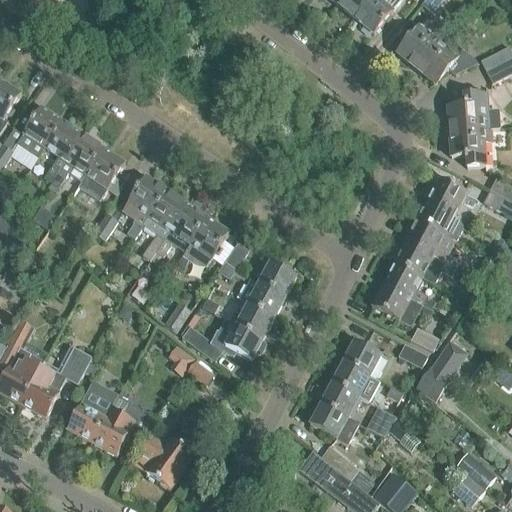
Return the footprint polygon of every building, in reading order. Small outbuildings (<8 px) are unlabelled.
[(341,0),(336,7),(354,22),(372,0),(341,0)] [(372,0),(354,22),(373,38),(392,15),(399,6),(392,0),(372,0)] [(443,0),(428,0),(420,9),(430,17),(443,0)] [(396,57),(415,73),(437,47),(439,48),(445,41),(444,40),(446,36),(426,20),(396,57)] [(439,48),(437,47),(415,73),(435,89),(446,75),(454,81),(477,70),(474,65),(445,41),(439,48)] [(511,49),(481,65),(487,76),(511,63),(511,49)] [(511,63),(487,76),(493,88),(511,77),(511,63)] [(22,97),(1,83),(0,83),(0,136),(8,125),(5,122),(22,97)] [(446,111),(448,136),(498,132),(498,115),(490,115),(488,97),(462,99),(463,109),(446,111)] [(45,151),(63,125),(42,110),(17,148),(31,157),(24,167),(31,172),(45,151)] [(51,187),(84,138),(63,125),(45,151),(59,161),(49,175),(44,183),(51,187)] [(498,132),(448,136),(450,161),(465,160),(466,173),(487,171),(486,148),(493,147),(492,134),(498,134),(498,132)] [(63,185),(68,177),(82,186),(105,152),(84,138),(51,187),(59,191),(63,185)] [(14,155),(3,147),(0,151),(0,174),(1,175),(14,155)] [(82,186),(72,200),(79,204),(89,190),(104,200),(126,167),(105,152),(82,186)] [(144,228),(167,194),(146,180),(123,213),(136,222),(134,226),(135,226),(128,236),(135,241),(144,228)] [(459,209),(466,195),(439,181),(427,203),(475,228),(476,228),(479,221),(469,216),(470,214),(459,209)] [(488,193),(510,205),(511,205),(511,192),(494,183),(488,193)] [(504,218),(510,205),(488,193),(481,207),(504,218)] [(167,194),(144,228),(157,236),(154,239),(155,239),(142,259),(149,264),(156,254),(187,208),(167,194)] [(475,228),(427,203),(416,225),(444,239),(449,228),(469,239),(475,228)] [(187,208),(156,254),(163,259),(172,246),(185,255),(208,222),(187,208)] [(105,218),(92,239),(102,246),(116,225),(105,218)] [(229,236),(208,222),(176,268),(183,273),(189,264),(192,265),(195,261),(207,269),(229,236)] [(454,244),(444,239),(416,225),(405,246),(454,271),(457,264),(447,258),(454,244)] [(498,257),(505,244),(499,241),(492,254),(498,257)] [(405,246),(394,267),(421,281),(432,287),(439,275),(449,280),(454,271),(405,246)] [(19,257),(28,263),(34,253),(25,247),(19,257)] [(238,247),(224,267),(235,275),(249,254),(238,247)] [(511,253),(500,279),(511,289),(511,288),(511,253)] [(472,280),(484,287),(495,266),(484,259),(472,280)] [(270,266),(258,288),(285,302),(296,280),(270,266)] [(235,275),(224,267),(219,275),(230,282),(235,275)] [(414,295),(421,281),(394,267),(383,288),(433,314),(437,306),(414,295)] [(273,322),(285,302),(258,288),(257,290),(249,285),(239,304),(247,308),(273,322)] [(217,292),(227,297),(230,292),(220,287),(217,292)] [(428,322),(433,314),(383,288),(372,310),(411,330),(418,316),(428,322)] [(468,305),(471,299),(459,293),(456,298),(468,305)] [(203,310),(213,316),(218,308),(207,302),(203,310)] [(176,337),(190,316),(176,307),(163,328),(176,337)] [(134,313),(124,308),(117,319),(127,324),(134,313)] [(262,343),(273,322),(247,308),(236,329),(262,343)] [(472,329),(465,323),(460,330),(467,335),(472,329)] [(0,397),(21,409),(34,384),(45,366),(45,365),(24,354),(36,334),(23,327),(0,369),(0,371),(7,375),(0,387),(0,397)] [(262,343),(236,329),(229,341),(217,334),(210,346),(190,331),(181,342),(213,366),(222,355),(232,360),(235,356),(251,365),(255,356),(258,358),(261,357),(265,349),(264,346),(261,345),(262,343)] [(409,343),(431,355),(437,343),(415,332),(409,343)] [(353,344),(342,365),(369,379),(380,358),(353,344)] [(448,384),(466,358),(448,345),(415,393),(434,406),(448,385),(448,384)] [(399,359),(420,370),(426,359),(404,348),(399,359)] [(34,384),(21,409),(45,423),(59,398),(58,397),(68,378),(80,385),(92,362),(81,355),(71,374),(64,370),(61,374),(45,366),(34,384)] [(211,372),(200,364),(188,379),(202,391),(211,379),(208,377),(211,372)] [(342,365),(331,386),(358,400),(369,379),(342,365)] [(96,375),(89,370),(84,379),(93,383),(96,375)] [(66,434),(91,447),(105,422),(111,412),(98,406),(105,393),(93,386),(80,409),(66,434)] [(331,386),(320,407),(348,421),(358,400),(331,386)] [(386,398),(397,404),(401,397),(390,391),(386,398)] [(111,412),(91,447),(116,461),(129,438),(138,444),(146,431),(147,428),(153,419),(130,407),(123,419),(111,412)] [(357,426),(320,407),(309,428),(346,448),(357,426)] [(424,415),(414,407),(406,417),(415,425),(424,415)] [(398,424),(388,435),(399,444),(409,433),(398,424)] [(194,462),(170,445),(167,449),(149,439),(132,469),(146,477),(170,494),(194,462)] [(321,461),(349,483),(358,472),(331,449),(321,461)] [(456,472),(485,494),(494,482),(466,460),(456,472)] [(350,511),(379,511),(381,509),(328,468),(314,487),(335,503),(342,493),(347,496),(346,498),(354,504),(349,511),(350,511)] [(452,496),(469,511),(483,494),(466,480),(452,496)]
